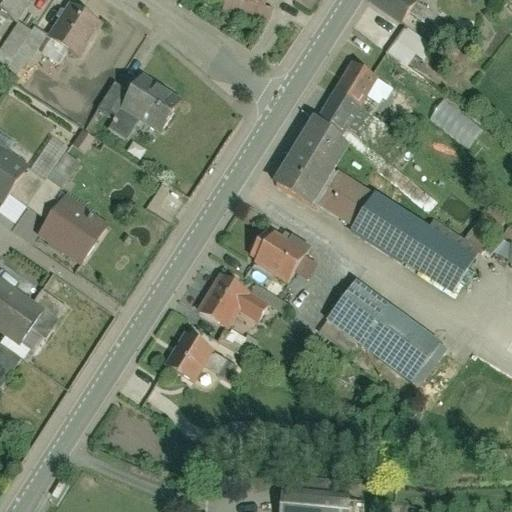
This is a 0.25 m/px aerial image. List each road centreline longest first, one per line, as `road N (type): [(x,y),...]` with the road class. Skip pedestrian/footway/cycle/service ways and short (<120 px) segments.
road 1 (tertiary): [(277,104),(19,511)]
road 2 (residential): [(277,104),(130,0)]
road 3 (tertiary): [(344,0),(277,104)]
